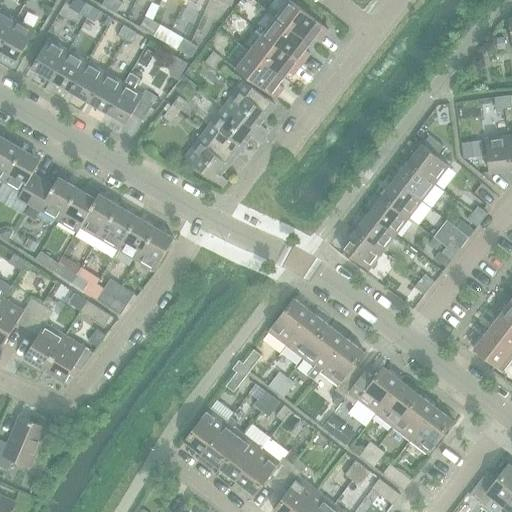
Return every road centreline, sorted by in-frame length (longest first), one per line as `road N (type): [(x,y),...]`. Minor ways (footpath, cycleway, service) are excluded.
road 1 (residential): [(215,221),(190,240),(65,408),(0,380)]
road 2 (residential): [(0,88),(215,221)]
road 3 (residential): [(215,221),(327,279),(407,338)]
road 4 (residential): [(511,205),(407,338)]
road 5 (residential): [(275,145),(294,137),(373,36)]
road 6 (residential): [(407,338),(509,416)]
road 7 (residential): [(434,511),(509,416)]
